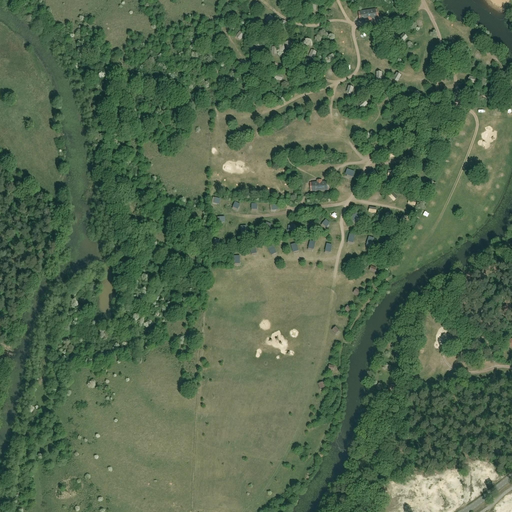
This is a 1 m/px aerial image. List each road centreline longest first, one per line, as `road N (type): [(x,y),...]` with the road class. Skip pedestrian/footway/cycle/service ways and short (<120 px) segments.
road 1 (track): [(458,105),(473,114),(476,132),(434,229)]
road 2 (track): [(355,26),(354,74),(275,108)]
road 3 (track): [(340,214),(352,258),(326,337)]
road 4 (track): [(346,202),(297,315)]
